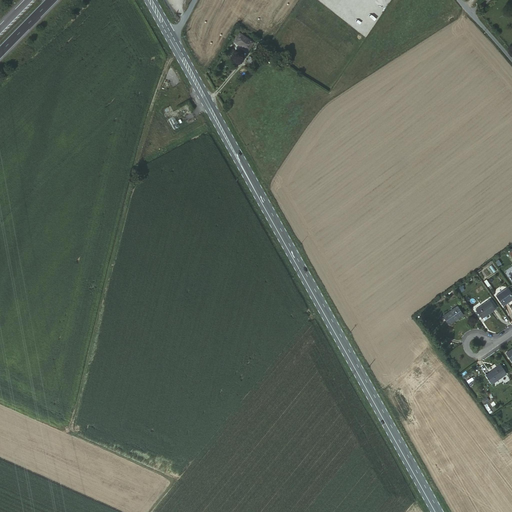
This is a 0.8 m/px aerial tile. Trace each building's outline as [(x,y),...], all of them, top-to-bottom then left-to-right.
[(239,35),(233,43),(246,52),(252,43),(239,35)] [(511,300),(511,299),(505,289),(494,295),(502,307),(511,300)] [(495,309),(490,301),(477,310),(482,318),(495,309)] [(463,314),(457,307),(443,315),(449,324),(463,314)] [(511,344),(502,351),(508,359),(511,356),(511,344)] [(503,374),(497,365),(484,374),(490,383),(503,374)]
